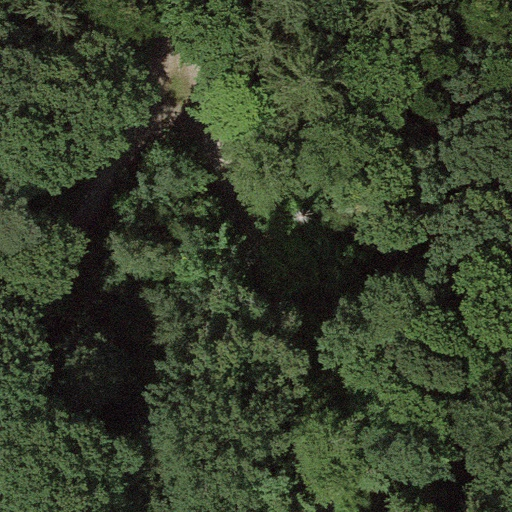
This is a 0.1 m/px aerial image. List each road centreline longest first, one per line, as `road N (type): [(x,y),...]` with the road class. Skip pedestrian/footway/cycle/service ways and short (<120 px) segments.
road 1 (track): [(194,41),(225,170),(331,511)]
road 2 (track): [(197,0),(194,41),(74,256),(0,351)]
